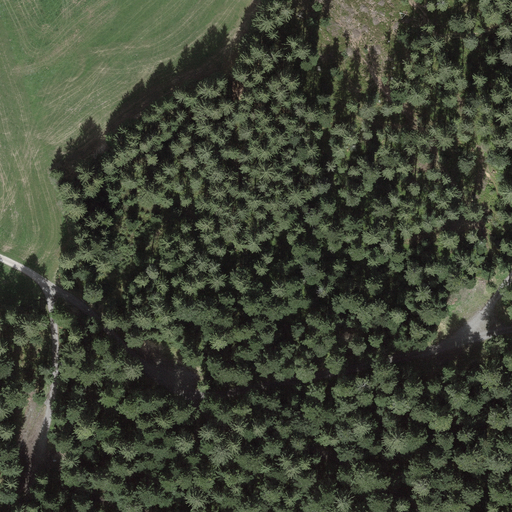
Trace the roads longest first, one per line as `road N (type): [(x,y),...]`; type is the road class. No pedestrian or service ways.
road 1 (track): [(48,284),(86,308),(154,374),(203,392),(317,376),(511,329)]
road 2 (track): [(0,257),(48,284),(53,386),(34,458)]
road 3 (track): [(183,388),(245,474),(313,511)]
